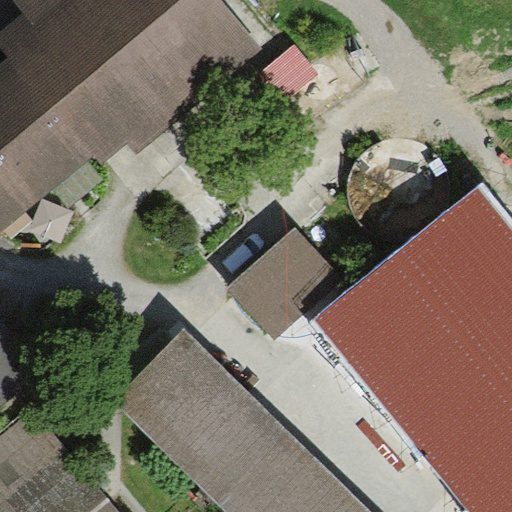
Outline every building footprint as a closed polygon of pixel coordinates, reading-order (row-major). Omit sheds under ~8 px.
[(261,49),(221,0),(15,0),(23,9),(0,27),(0,44),(10,56),(0,64),(0,232),(4,229),(24,212),(53,189),(88,160),(94,154),(102,164),(128,143),(137,154),(261,49)] [(320,73),(296,46),(267,71),(291,98),(320,73)] [(103,179),(88,160),(53,189),(69,208),(103,179)] [(511,511),(511,219),(484,183),(313,320),(471,511),(511,511)] [(32,221),(24,212),(4,229),(11,237),(32,221)] [(229,289),(275,340),(343,278),(297,228),(229,289)] [(0,404),(43,368),(0,317),(0,404)] [(368,511),(185,329),(116,399),(229,511),(368,511)] [(0,511),(118,511),(32,410),(0,436),(0,511)]
